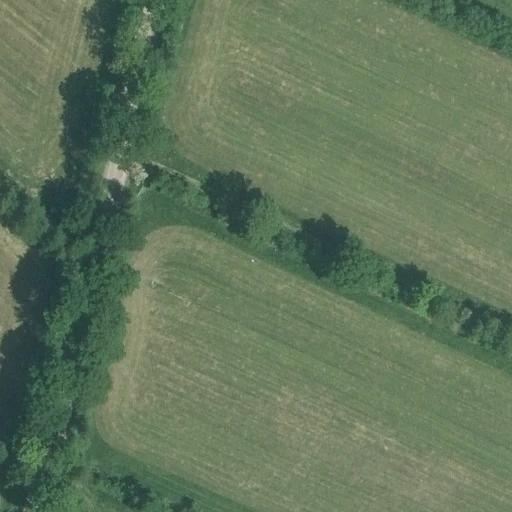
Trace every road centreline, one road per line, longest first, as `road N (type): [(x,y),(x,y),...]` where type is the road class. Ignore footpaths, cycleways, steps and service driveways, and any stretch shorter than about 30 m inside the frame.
road 1 (track): [(149,0),(29,511)]
road 2 (track): [(126,159),(511,335)]
